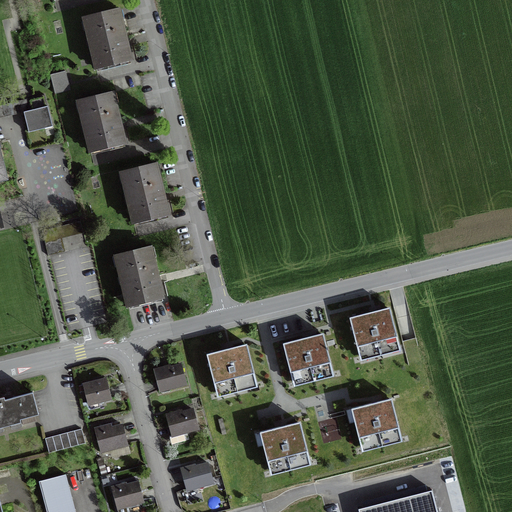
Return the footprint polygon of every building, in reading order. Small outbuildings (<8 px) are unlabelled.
[(96,70),(130,61),(118,11),(83,19),(96,70)] [(54,95),(70,91),(65,72),(49,75),(54,95)] [(89,152),(124,144),(112,93),(77,102),(89,152)] [(51,127),(46,108),(23,113),(28,133),(51,127)] [(133,223),(168,215),(155,164),(120,173),(133,223)] [(85,247),(79,223),(41,233),(47,257),(85,247)] [(127,307),(162,298),(150,248),(115,256),(127,307)] [(350,316),(361,360),(402,350),(391,306),(350,316)] [(293,389),(337,378),(325,331),(281,342),(293,389)] [(216,401),(261,390),(248,341),(203,352),(216,401)] [(168,369),(168,367),(154,371),(159,391),(185,384),(180,366),(168,369)] [(110,399),(108,391),(105,380),(83,385),(88,405),(110,399)] [(0,424),(38,415),(32,393),(4,400),(3,398),(0,398),(0,424)] [(361,455),(406,444),(394,397),(349,408),(361,455)] [(198,429),(192,410),(180,414),(180,412),(166,416),(171,436),(169,438),(171,445),(185,441),(182,433),(198,429)] [(270,479),(315,467),(302,418),(256,430),(270,479)] [(100,451),(126,445),(122,426),(109,429),(109,427),(95,430),(100,451)] [(85,444),(81,429),(44,439),(48,453),(85,444)] [(207,464),(196,467),(195,468),(195,466),(181,470),(186,490),(212,483),(207,464)] [(45,511),(74,511),(65,475),(38,482),(45,511)] [(126,511),(125,506),(143,502),(138,483),(126,486),(125,484),(111,488),(117,509),(117,511),(126,511)] [(358,510),(358,511),(437,511),(432,491),(358,510)]
